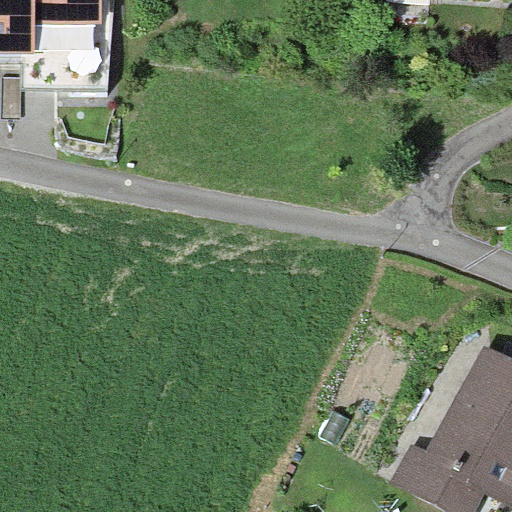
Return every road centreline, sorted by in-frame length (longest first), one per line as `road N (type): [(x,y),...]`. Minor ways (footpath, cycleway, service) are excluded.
road 1 (residential): [(0,168),(421,242)]
road 2 (residential): [(511,120),(431,178),(421,242)]
